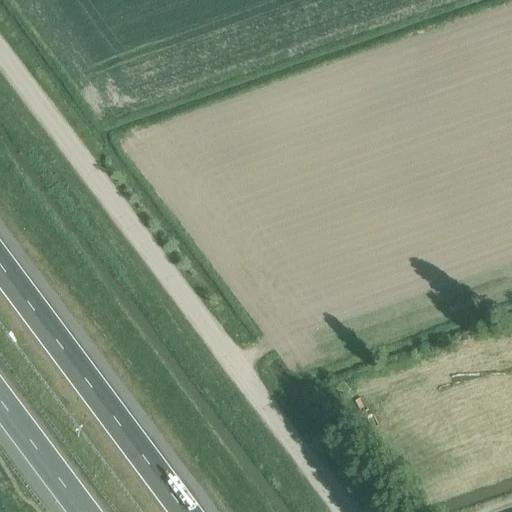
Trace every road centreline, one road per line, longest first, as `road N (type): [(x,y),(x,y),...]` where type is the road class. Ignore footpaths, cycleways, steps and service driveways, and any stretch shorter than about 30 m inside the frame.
road 1 (unclassified): [(341,511),(0,53)]
road 2 (motorway): [(184,511),(0,264)]
road 3 (motorway): [(0,399),(85,511)]
